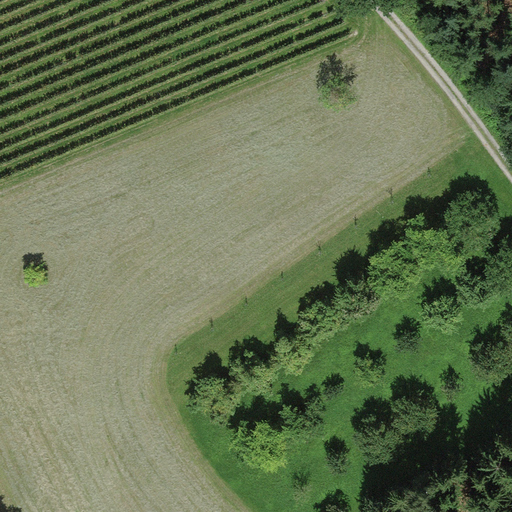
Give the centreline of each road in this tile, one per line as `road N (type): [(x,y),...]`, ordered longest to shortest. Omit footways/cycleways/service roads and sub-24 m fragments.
road 1 (track): [(511,172),(378,0)]
road 2 (track): [(511,379),(473,415),(511,478)]
